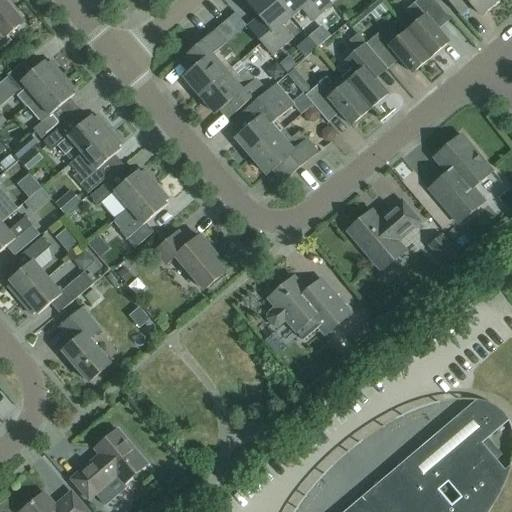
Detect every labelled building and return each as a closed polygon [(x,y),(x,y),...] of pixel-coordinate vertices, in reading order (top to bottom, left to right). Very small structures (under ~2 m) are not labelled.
[(0,0),(0,32),(5,38),(23,23),(4,0),(0,0)] [(292,18),(276,0),(250,0),(247,3),(259,16),(247,27),(271,55),(291,38),(281,26),(292,18)] [(276,0),(292,18),(302,9),(312,21),(332,4),(328,0),(276,0)] [(385,0),(390,9),(407,0),(385,0)] [(435,27),(447,17),(432,0),(419,0),(406,12),(417,25),(408,32),(431,58),(449,43),(435,27)] [(447,0),(461,15),(472,6),(481,16),(499,0),(447,0)] [(228,42),(245,29),(234,16),(218,29),(228,42)] [(385,66),(397,55),(413,74),(431,58),(408,32),(399,40),(388,27),(367,45),(385,66)] [(200,96),(232,69),(225,60),(232,53),(214,32),(180,61),(190,73),(185,78),(200,96)] [(352,71),(343,78),(370,110),(388,95),(375,80),(388,69),(385,66),(367,45),(345,63),(352,71)] [(279,65),(287,74),(296,66),(288,57),(279,65)] [(35,99),(63,76),(51,61),(47,64),(45,62),(21,82),(16,86),(9,77),(0,84),(0,107),(14,96),(17,97),(26,108),(27,106),(35,99)] [(232,69),(200,96),(215,114),(221,110),(229,119),(264,90),(248,71),(239,63),(232,69)] [(35,99),(27,106),(42,123),(33,130),(41,140),(60,123),(53,114),(74,96),(72,94),(76,90),(63,76),(35,99)] [(325,119),(326,119),(337,109),(352,126),(370,110),(343,78),(334,86),(327,78),(306,96),(325,119)] [(246,111),(256,122),(236,139),(252,157),(284,130),(277,121),(294,107),(275,85),(246,111)] [(82,154),(110,131),(98,116),(94,119),(92,117),(71,135),(63,126),(44,142),(52,151),(57,146),(65,156),(76,147),(82,154)] [(284,130),(252,157),(267,175),(274,170),(283,182),(317,153),(300,132),(292,139),(284,130)] [(122,145),(110,131),(82,154),(70,165),(77,173),(73,177),(88,194),(107,178),(99,169),(121,151),(119,148),(122,145)] [(459,224),(485,202),(473,189),(493,172),(462,135),(434,159),(447,174),(429,190),(459,224)] [(37,144),(30,136),(11,152),(18,160),(37,144)] [(129,209),(157,185),(144,171),(141,174),(139,172),(117,190),(109,180),(90,197),(98,206),(115,192),(129,209)] [(169,200),(157,185),(114,222),(121,230),(120,232),(135,249),(154,233),(146,224),(167,206),(165,203),(169,200)] [(0,224),(1,223),(18,209),(0,188),(0,224)] [(421,223),(402,201),(380,220),(372,211),(348,232),(375,265),(383,273),(408,252),(399,241),(421,223)] [(32,205),(23,212),(36,229),(45,221),(32,205)] [(1,223),(0,224),(0,253),(13,242),(21,252),(40,235),(32,226),(25,218),(8,231),(1,223)] [(99,231),(103,241),(118,235),(114,225),(99,231)] [(189,246),(178,232),(155,252),(167,265),(176,258),(204,291),(226,273),(214,260),(217,257),(200,237),(189,246)] [(446,265),(458,255),(442,236),(430,246),(446,265)] [(20,302),(48,278),(34,261),(50,247),(42,238),(23,254),(31,263),(9,282),(11,284),(8,287),(20,302)] [(84,273),(61,293),(62,295),(70,305),(94,284),(84,273)] [(119,287),(111,276),(107,279),(116,290),(119,287)] [(48,278),(20,302),(32,316),(36,313),(38,316),(51,305),(62,295),(61,293),(48,278)] [(351,315),(322,279),(306,292),(294,278),(268,300),(276,308),(268,314),(268,319),(274,327),(279,328),(287,321),(303,341),(321,325),(328,334),(351,315)] [(130,316),(140,328),(150,320),(140,308),(130,316)] [(89,383),(111,365),(90,340),(100,331),(83,310),(61,328),(74,343),(63,352),(89,383)] [(356,343),(371,330),(363,321),(348,334),(356,343)] [(489,511),(495,503),(506,483),(511,463),(511,427),(509,420),(505,415),(500,409),(494,405),(487,402),(480,400),(476,400),(343,511),(489,511)] [(99,456),(71,480),(89,500),(117,476),(124,485),(147,465),(118,431),(94,451),(99,456)] [(88,511),(72,493),(56,507),(44,493),(21,511),(88,511)]
